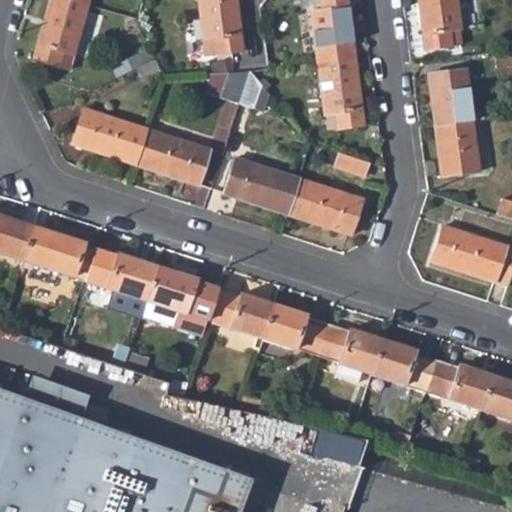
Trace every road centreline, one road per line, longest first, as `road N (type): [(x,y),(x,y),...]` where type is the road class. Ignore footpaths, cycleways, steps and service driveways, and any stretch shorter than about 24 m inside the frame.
road 1 (residential): [(372,290),(49,184),(0,75)]
road 2 (residential): [(384,0),(406,193),(372,290)]
road 3 (residential): [(511,334),(372,290)]
